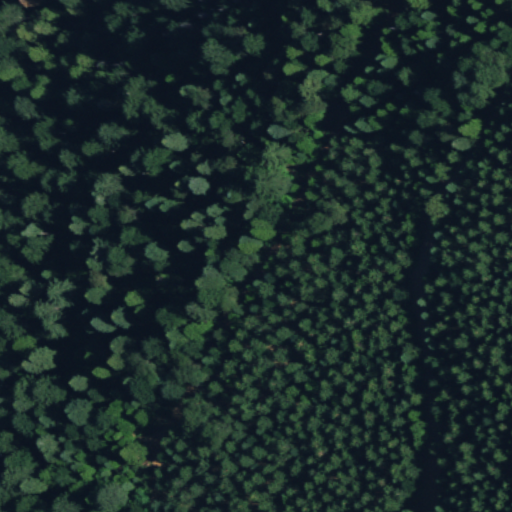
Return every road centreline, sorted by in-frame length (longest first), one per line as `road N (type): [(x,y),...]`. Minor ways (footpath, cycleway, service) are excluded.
road 1 (track): [(397,0),(342,124),(162,431),(146,511)]
road 2 (residential): [(424,511),(429,384),(418,271),(437,201),(511,77)]
